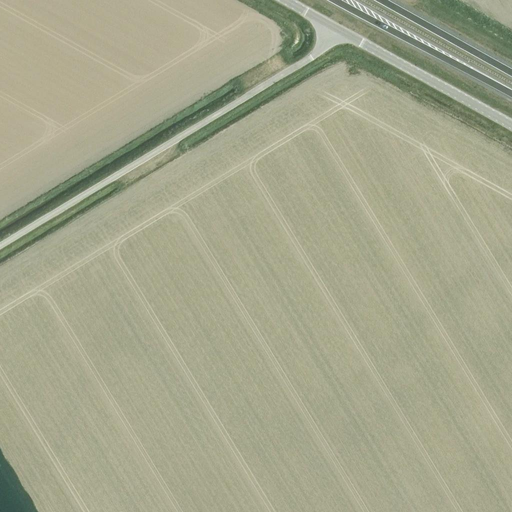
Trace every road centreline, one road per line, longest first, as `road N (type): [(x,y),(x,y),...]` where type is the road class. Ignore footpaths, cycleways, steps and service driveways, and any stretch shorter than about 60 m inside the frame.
road 1 (unclassified): [(0,245),(311,57),(337,28)]
road 2 (unclassified): [(337,28),(511,126)]
road 3 (trunk): [(335,0),(511,94)]
road 4 (trunk): [(511,72),(382,0)]
